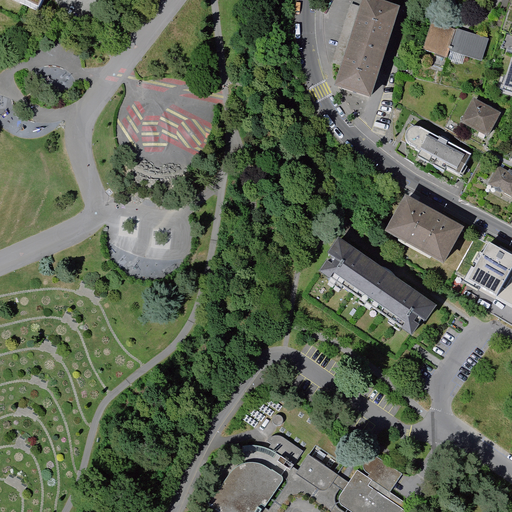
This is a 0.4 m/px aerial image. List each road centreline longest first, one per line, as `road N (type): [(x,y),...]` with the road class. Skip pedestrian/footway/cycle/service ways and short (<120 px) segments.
road 1 (residential): [(307,0),(315,76),(350,134),(395,169),(511,232)]
road 2 (residential): [(511,337),(480,327),(441,380),(440,420)]
